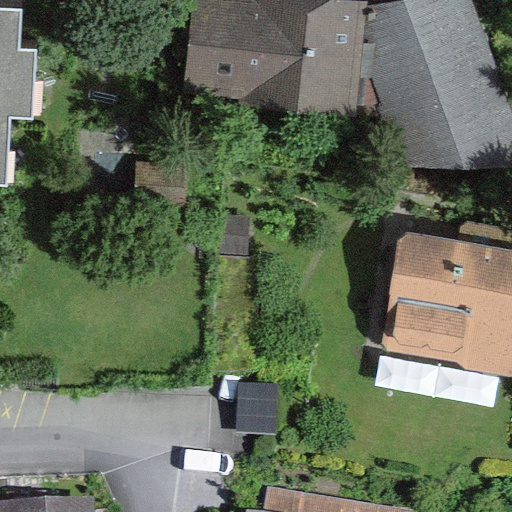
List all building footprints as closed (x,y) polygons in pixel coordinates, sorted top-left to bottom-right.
[(366,12),(263,0),(206,0),(197,81),(355,100),(366,12)] [(469,0),(407,0),(366,12),(415,169),(511,140),(469,0)] [(0,169),(14,171),(17,104),(38,105),(40,47),(23,46),(25,8),(0,6),(0,169)] [(511,249),(416,230),(394,338),(511,361),(511,249)] [(272,511),(340,511),(274,502),(272,511)]
